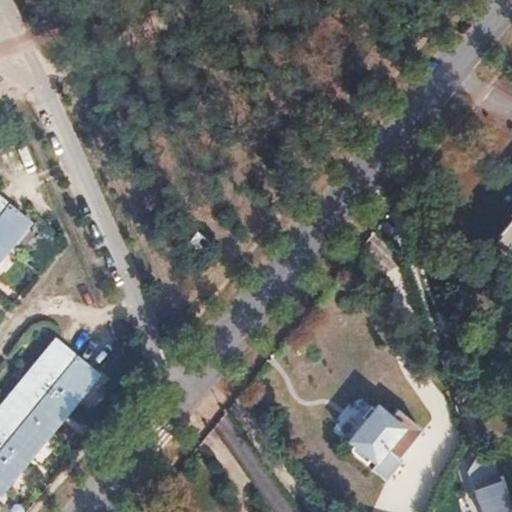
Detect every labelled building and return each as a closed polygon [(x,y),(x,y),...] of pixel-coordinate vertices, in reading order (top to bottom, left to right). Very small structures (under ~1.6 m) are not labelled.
[(0,197),(0,259),(31,222),(0,197)] [(511,219),(499,235),(511,246),(511,219)] [(20,250),(36,266),(57,246),(41,230),(20,250)] [(196,232),(186,246),(199,255),(209,242),(196,232)] [(55,339),(0,406),(0,490),(97,372),(55,339)] [(367,420),(349,442),(354,446),(350,450),(367,465),(371,461),(388,475),(424,431),(398,410),(392,417),(379,406),(377,409),(373,405),(363,417),(367,420)] [(511,435),(488,443),(499,476),(511,470),(511,435)] [(511,511),(501,480),(474,490),(481,511),(511,511)]
